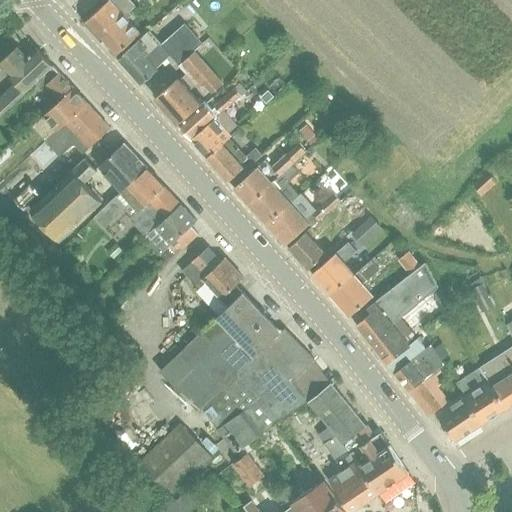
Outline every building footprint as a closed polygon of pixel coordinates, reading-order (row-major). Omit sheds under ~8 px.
[(108,0),(85,22),(115,55),(127,44),(140,33),(127,19),(132,15),(129,11),(136,5),(130,0),(108,0)] [(162,43),(161,45),(170,55),(178,64),(194,50),(195,51),(202,44),(185,25),(184,24),(162,43)] [(140,37),(118,58),(142,85),(158,70),(156,68),(170,55),(161,45),(162,43),(149,29),(140,37)] [(0,93),(0,111),(33,81),(51,64),(35,47),(25,56),(16,46),(0,60),(0,66),(7,73),(6,74),(16,84),(13,86),(11,84),(0,93)] [(194,50),(178,64),(187,74),(190,71),(200,82),(202,81),(212,92),(223,82),(195,51),(194,50)] [(51,64),(33,81),(49,99),(37,110),(41,114),(72,86),(51,64)] [(178,124),(201,104),(178,78),(156,97),(178,124)] [(201,104),(178,124),(192,139),(215,118),(220,114),(224,111),(246,91),(239,84),(214,106),(215,107),(212,110),(204,101),(201,104)] [(72,86),(41,114),(31,124),(45,139),(57,127),(63,122),(86,101),(72,86)] [(268,90),(261,96),(266,103),(274,96),(268,90)] [(57,127),(45,139),(60,155),(73,143),(80,151),(83,151),(87,147),(109,127),(86,101),(63,122),(57,127)] [(208,157),(229,137),(231,136),(229,133),(237,126),(224,111),(220,114),(215,118),(192,139),(208,157)] [(11,144),(17,151),(34,134),(29,128),(11,144)] [(313,133),(307,139),(312,144),(318,138),(313,133)] [(247,157),(229,137),(208,157),(229,180),(232,184),(247,170),(255,162),(262,155),(256,148),(247,157)] [(122,190),(147,167),(124,142),(98,166),(121,189),(122,190)] [(258,166),(234,187),(249,203),(295,162),(299,158),(306,151),(299,144),(292,150),(288,154),(287,154),(273,167),(266,159),(259,167),(258,166)] [(83,181),(96,169),(84,156),(29,208),(59,240),(101,200),(83,181)] [(295,162),(249,203),(268,224),(291,202),(299,195),(287,183),(302,170),(295,162)] [(122,190),(121,189),(107,202),(108,202),(95,215),(105,226),(123,208),(131,217),(164,186),(147,167),(122,190)] [(488,170),(473,183),(480,196),(496,183),(488,170)] [(29,184),(14,198),(24,209),(39,194),(29,184)] [(164,186),(131,217),(130,218),(147,236),(156,228),(182,204),(164,186)] [(291,202),(268,224),(286,244),(309,223),(312,226),(324,215),(339,202),(341,200),(334,193),(315,210),(301,194),(299,195),(291,202)] [(147,236),(146,238),(160,254),(167,247),(174,253),(181,246),(182,248),(198,233),(190,225),(196,220),(182,204),(156,228),(147,236)] [(363,245),(381,228),(370,216),(352,233),(363,245)] [(309,269),(325,254),(305,232),(289,247),(309,269)] [(349,241),(312,273),(330,294),(354,274),(344,262),(357,250),(349,241)] [(116,244),(107,252),(115,259),(123,251),(116,244)] [(187,267),(183,270),(199,288),(197,290),(219,314),(243,292),(236,285),(244,278),(225,257),(221,261),(208,247),(193,261),(187,267)] [(409,251),(399,259),(410,274),(421,265),(409,251)] [(354,274),(330,294),(349,316),(373,295),(362,282),(379,268),(371,259),(354,274)] [(393,323),(419,303),(438,288),(425,263),(395,285),(369,306),(373,312),(357,325),(388,364),(395,372),(426,348),(417,337),(410,344),(393,323)] [(451,282),(442,287),(448,298),(454,296),(457,294),(451,282)] [(484,285),(474,290),(483,311),(494,307),(484,285)] [(243,292),(219,314),(160,370),(198,410),(202,407),(281,331),(243,292)] [(461,310),(454,296),(448,298),(455,313),(461,310)] [(284,328),(281,331),(202,407),(236,452),(263,433),(308,400),(310,399),(292,378),(314,361),(315,360),(284,328)] [(441,343),(433,349),(441,361),(449,355),(441,343)] [(426,348),(395,372),(409,390),(419,383),(433,372),(444,364),(441,361),(433,349),(431,344),(426,348)] [(511,403),(511,345),(480,366),(492,385),(507,407),(511,403)] [(366,425),(314,361),(292,378),(310,399),(308,400),(337,435),(343,443),(358,460),(359,460),(378,492),(409,472),(390,444),(381,431),(375,436),(367,424),(366,425)] [(492,385),(480,366),(456,382),(464,394),(483,422),(507,407),(492,385)] [(433,372),(419,383),(409,390),(429,415),(435,410),(437,413),(455,441),(483,422),(464,394),(458,398),(451,403),(438,386),(442,383),(433,372)] [(106,396),(92,406),(102,419),(109,426),(126,410),(120,403),(115,407),(106,396)] [(181,423),(140,462),(170,494),(202,464),(205,468),(214,459),(181,423)] [(343,443),(337,435),(325,443),(343,470),(329,479),(351,511),(378,492),(359,460),(358,460),(343,443)] [(250,485),(265,475),(248,452),(234,463),(250,485)] [(209,470),(200,478),(205,483),(214,475),(209,470)] [(294,505),(286,511),(346,511),(326,482),(294,505)] [(187,491),(177,498),(186,509),(196,502),(187,491)] [(286,511),(284,509),(280,511),(259,511),(252,501),(245,506),(248,511),(286,511)]
